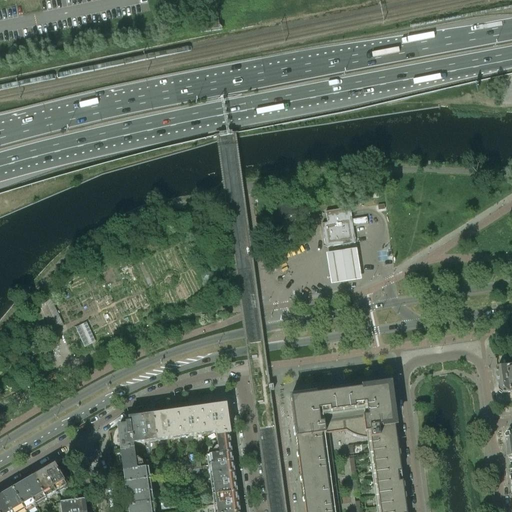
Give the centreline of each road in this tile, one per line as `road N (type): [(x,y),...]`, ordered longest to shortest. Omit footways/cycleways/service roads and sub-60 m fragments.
road 1 (secondary): [(0,461),(114,395),(208,360),(511,309)]
road 2 (motorway): [(511,27),(0,134)]
road 3 (motorway): [(0,163),(511,56)]
road 4 (secondary): [(281,324),(140,365),(0,445)]
road 5 (residential): [(490,424),(475,360),(457,354),(408,366),(402,376),(421,511)]
road 6 (secondary): [(511,283),(281,324)]
road 7 (residential): [(80,433),(171,387),(237,373)]
road 8 (residential): [(245,404),(274,404),(290,511)]
